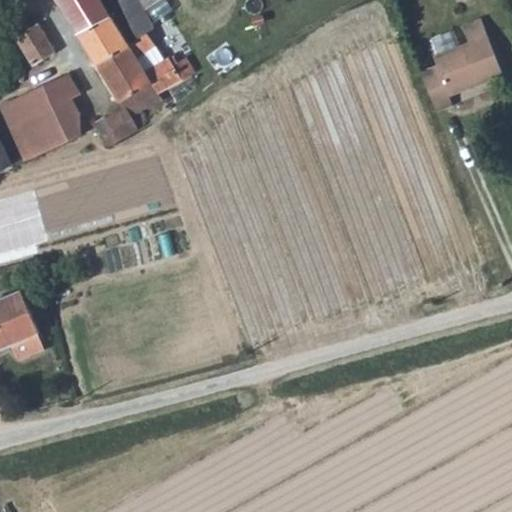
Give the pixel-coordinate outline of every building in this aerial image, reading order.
[(59,0),(67,12),(85,0),(59,0)] [(128,42),(102,0),(85,0),(67,12),(98,63),(129,44),(128,42)] [(120,0),(136,36),(128,42),(129,44),(98,63),(122,100),(153,81),(161,93),(205,67),(197,52),(180,61),(177,57),(172,60),(171,57),(167,59),(147,72),(137,56),(159,45),(151,31),(155,29),(145,9),(160,0),(120,0)] [(440,64),(423,70),(439,111),(456,104),(452,95),(505,73),(483,17),(464,25),(471,41),(437,54),(440,64)] [(35,62),(55,50),(39,24),(19,36),(21,39),(35,62)] [(147,72),(167,59),(159,45),(137,56),(147,72)] [(72,98),(81,93),(70,75),(2,105),(4,108),(0,109),(0,118),(7,115),(28,159),(82,134),(81,115),(81,114),(72,98)] [(102,135),(108,146),(121,140),(133,133),(139,128),(133,118),(165,99),(161,93),(153,81),(122,100),(126,107),(106,116),(114,128),(102,135)] [(106,116),(95,122),(102,135),(114,128),(106,116)] [(0,168),(13,163),(0,135),(0,168)] [(43,332),(26,292),(0,302),(0,350),(15,344),(21,356),(27,358),(49,349),(42,332),(43,332)]
